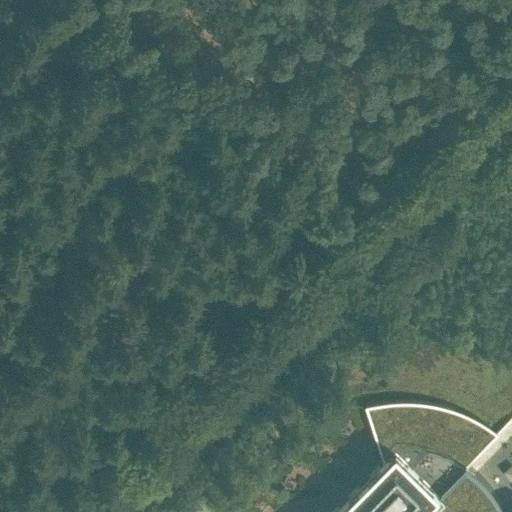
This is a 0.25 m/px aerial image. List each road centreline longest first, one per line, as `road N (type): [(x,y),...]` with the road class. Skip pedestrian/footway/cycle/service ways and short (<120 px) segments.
road 1 (unknown): [(27,511),(511,26)]
road 2 (track): [(154,476),(511,107)]
